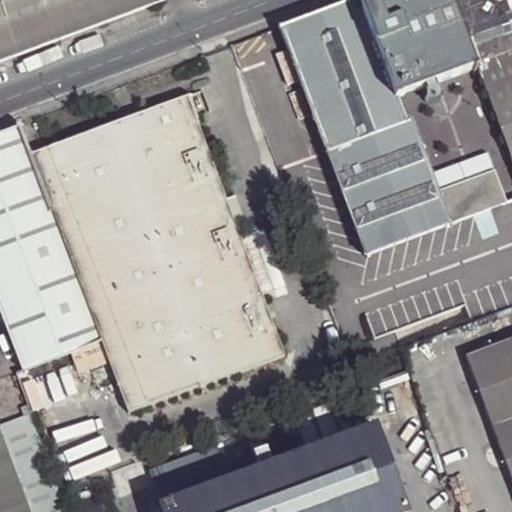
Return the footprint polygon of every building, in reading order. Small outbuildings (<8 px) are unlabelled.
[(0,0),(0,62),(167,0),(0,0)] [(357,0),(353,0),(279,27),(289,49),(300,81),(364,255),(442,226),(396,101),(357,0)] [(478,69),(452,0),(357,0),(396,101),(478,69)] [(511,0),(452,0),(478,69),(511,54),(511,0)] [(288,84),(300,81),(289,49),(278,54),(288,84)] [(511,160),(511,54),(478,69),(511,160)] [(442,226),(511,198),(511,160),(478,69),(396,101),(442,226)] [(186,96),(29,155),(127,413),(283,354),(186,96)] [(0,231),(48,214),(15,126),(0,131),(0,231)] [(0,231),(0,312),(24,377),(98,348),(48,214),(0,231)] [(511,336),(467,354),(482,393),(511,473),(511,336)] [(406,511),(375,428),(162,508),(163,511),(406,511)] [(0,511),(25,511),(0,443),(0,511)]
